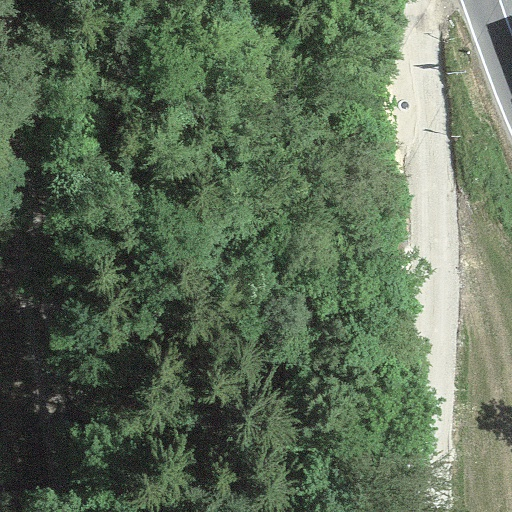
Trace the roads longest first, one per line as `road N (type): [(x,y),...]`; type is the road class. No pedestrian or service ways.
road 1 (unclassified): [(430,511),(435,254),(409,0)]
road 2 (track): [(72,511),(44,380),(0,39)]
